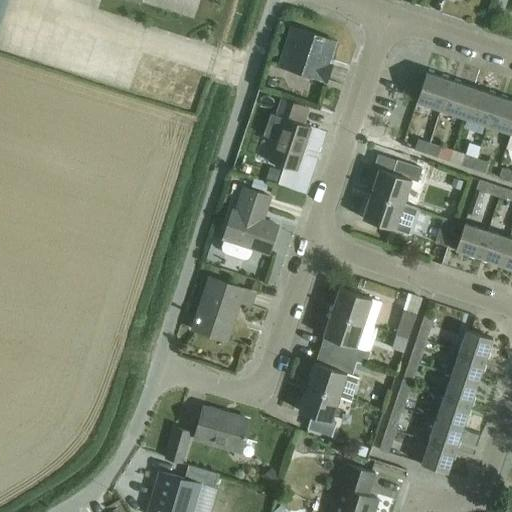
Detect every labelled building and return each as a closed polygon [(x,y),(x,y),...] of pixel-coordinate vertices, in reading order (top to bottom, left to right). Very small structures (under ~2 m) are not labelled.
[(326,64),(333,42),(291,28),(278,65),(325,81),(330,65),(326,64)] [(438,109),(448,80),(425,72),(415,101),(438,109)] [(269,77),(267,84),(274,86),(276,80),(269,77)] [(448,80),(438,109),(462,117),(472,87),(448,80)] [(472,87),(462,117),(486,125),(495,95),(472,87)] [(511,100),(495,95),(486,125),(509,132),(511,122),(511,100)] [(295,170),(309,126),(302,124),(308,107),(281,98),(275,115),(269,113),(262,135),(275,139),(268,161),(295,170)] [(424,152),(429,139),(419,135),(415,149),(424,152)] [(429,139),(424,152),(448,160),(452,147),(429,139)] [(470,142),(466,151),(476,155),(479,145),(470,142)] [(452,147),(448,160),(471,168),(476,155),(466,151),(452,147)] [(489,159),(476,155),(471,168),(485,173),(489,159)] [(378,168),(370,193),(403,204),(412,180),(418,182),(422,168),(397,160),(392,173),(378,168)] [(269,168),(266,179),(275,182),(278,171),(269,168)] [(254,178),(252,186),(266,191),(268,182),(254,178)] [(476,188),(485,191),(498,196),(501,186),(480,179),(476,188)] [(511,189),(501,186),(498,196),(511,200),(511,189)] [(231,209),(222,238),(223,238),(224,238),(222,244),(222,248),(226,251),(243,257),(248,257),(251,253),(253,248),(268,253),(277,225),(261,220),(269,196),(243,187),(235,211),(231,209)] [(485,191),(476,188),(468,212),(477,216),(485,191)] [(416,208),(403,204),(370,193),(361,217),(408,233),(416,208)] [(448,246),(456,223),(443,219),(435,242),(448,246)] [(478,256),(487,229),(465,222),(456,249),(478,256)] [(487,229),(478,256),(499,264),(508,237),(487,229)] [(511,237),(508,237),(499,264),(511,267),(511,237)] [(250,306),(255,292),(209,277),(192,329),(225,340),(238,302),(250,306)] [(338,288),(330,311),(374,326),(381,304),(371,300),(338,288)] [(407,338),(415,314),(402,309),(393,333),(407,338)] [(322,336),(318,348),(367,365),(371,351),(366,350),(374,326),(330,311),(321,336),(322,336)] [(416,338),(427,341),(433,321),(423,317),(416,338)] [(458,351),(484,360),(491,338),(465,329),(458,351)] [(416,338),(409,360),(419,363),(427,341),(416,338)] [(314,360),(305,385),(338,397),(351,401),(359,376),(352,373),(354,368),(364,371),(367,365),(318,348),(314,360)] [(484,360),(458,351),(450,374),(477,382),(484,360)] [(419,363),(409,360),(401,382),(412,385),(419,363)] [(477,382),(450,374),(443,396),(469,404),(477,382)] [(401,382),(394,403),(404,407),(412,385),(401,382)] [(338,397),(305,385),(297,409),(310,414),(306,428),(330,436),(335,423),(330,421),(338,397)] [(443,396),(436,417),(462,426),(469,404),(443,396)] [(394,403),(386,426),(397,429),(404,407),(394,403)] [(241,451),(250,420),(204,406),(194,437),(241,451)] [(436,417),(428,440),(454,449),(462,426),(436,417)] [(397,429),(386,426),(379,449),(389,452),(397,429)] [(181,462),(190,431),(175,427),(166,457),(181,462)] [(454,449),(428,440),(420,463),(446,472),(454,449)] [(360,444),(357,453),(365,456),(368,447),(360,444)] [(372,511),(377,497),(368,494),(375,472),(346,462),(330,511),(372,511)] [(160,472),(148,511),(191,511),(195,499),(200,483),(214,487),(218,473),(188,464),(184,479),(160,472)] [(272,468),(262,476),(269,485),(279,476),(272,468)] [(288,511),(281,503),(272,511),(273,511),(288,511)]
